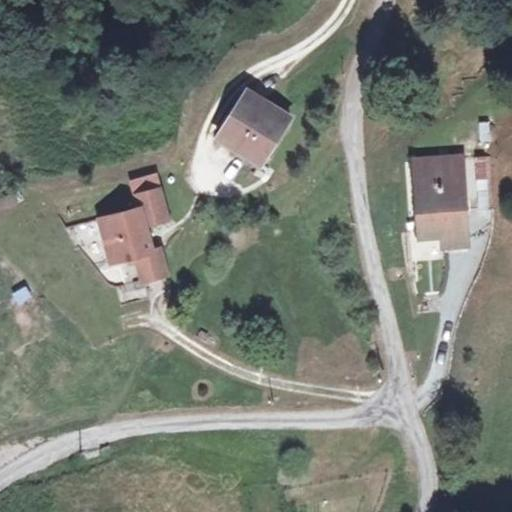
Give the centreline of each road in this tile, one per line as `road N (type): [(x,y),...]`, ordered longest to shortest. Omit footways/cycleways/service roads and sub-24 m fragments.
road 1 (unclassified): [(386,0),(360,88),(361,150),(408,389),(404,412)]
road 2 (unclassified): [(404,412),(174,419),(85,433),(0,481)]
